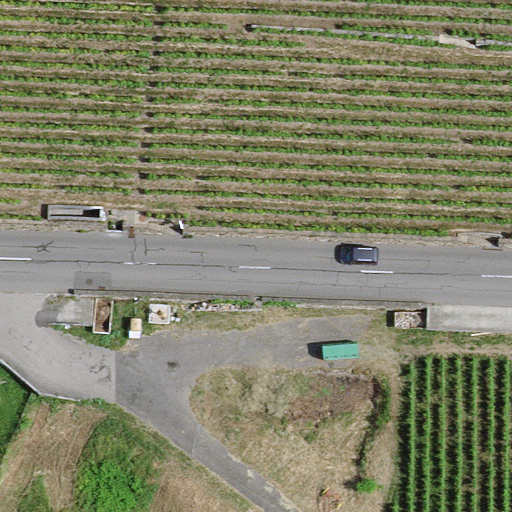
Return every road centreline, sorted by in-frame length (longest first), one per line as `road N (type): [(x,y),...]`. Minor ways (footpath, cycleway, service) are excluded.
road 1 (tertiary): [(511,274),(0,256)]
road 2 (track): [(281,511),(114,385),(10,334)]
